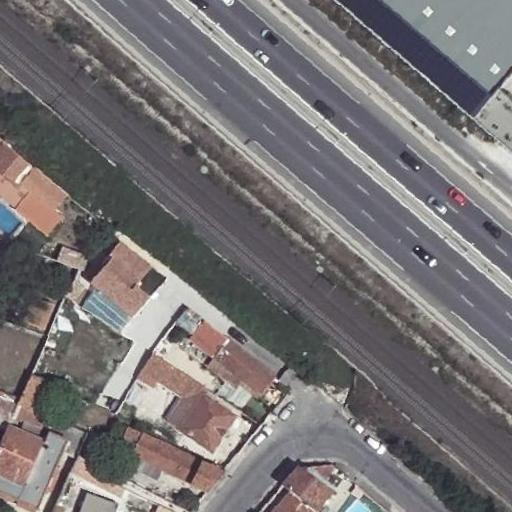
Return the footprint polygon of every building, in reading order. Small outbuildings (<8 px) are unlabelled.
[(511,74),(511,0),(334,0),(511,154),(511,97),(500,88),(511,74)] [(52,211),(65,196),(0,140),(0,172),(17,187),(20,185),(28,192),(13,209),(45,236),(61,218),(52,211)] [(164,280),(119,243),(84,282),(129,321),(164,280)] [(86,264),(90,260),(62,249),(56,263),(76,270),(81,261),(86,264)] [(260,396),(273,379),(188,308),(175,323),(192,336),(189,339),(213,358),(240,380),(260,396)] [(206,391),(151,354),(136,377),(153,388),(157,383),(181,398),(195,407),(179,431),(211,452),(234,416),(203,395),(206,391)] [(236,384),(240,380),(213,358),(206,367),(230,385),(232,382),(236,384)] [(30,412),(45,383),(31,376),(20,400),(17,407),(30,412)] [(195,407),(181,398),(166,422),(179,431),(195,407)] [(9,424),(17,407),(6,402),(0,399),(0,426),(7,429),(9,424)] [(52,419),(30,412),(17,407),(9,424),(43,440),(52,419)] [(52,419),(43,440),(16,502),(37,511),(63,452),(75,457),(76,456),(86,433),(52,419)] [(43,440),(9,424),(7,429),(0,443),(0,500),(9,504),(12,502),(16,502),(43,440)] [(132,456),(142,436),(128,430),(119,449),(132,456)] [(207,492),(221,474),(142,436),(132,456),(207,492)] [(111,473),(76,456),(75,457),(67,476),(105,490),(111,473)] [(295,468),(281,485),(289,491),(271,511),(313,511),(331,491),(320,483),(332,466),(331,465),(295,468)] [(79,511),(113,511),(115,506),(86,496),(79,511)]
